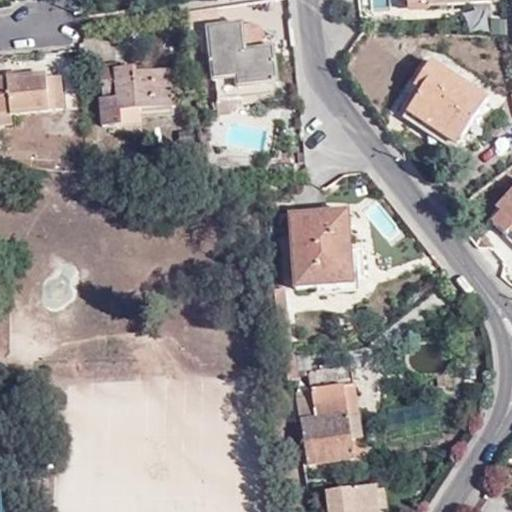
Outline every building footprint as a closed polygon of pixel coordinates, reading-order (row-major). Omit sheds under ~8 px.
[(481,9),(464,16),(471,35),(489,28),(481,9)] [(219,99),(242,97),(241,87),(273,82),(271,54),(250,55),(247,27),(212,31),(219,99)] [(423,93),(413,108),(460,139),(487,100),(432,63),(415,87),(423,93)] [(100,65),(101,72),(116,70),(116,64),(100,65)] [(116,70),(101,72),(103,99),(98,100),(101,126),(121,124),(120,111),(174,106),(170,71),(152,72),(134,74),(133,68),(116,70)] [(0,78),(0,114),(11,113),(62,107),(59,78),(47,79),(46,74),(21,76),(20,81),(9,82),(8,77),(0,78)] [(460,139),(413,108),(409,114),(455,145),(460,139)] [(11,113),(0,114),(0,125),(11,125),(11,113)] [(30,160),(30,169),(55,171),(56,162),(30,160)] [(510,233),(511,234),(511,190),(502,201),(508,206),(492,223),(506,235),(510,233)] [(348,212),(314,215),(316,242),(325,241),(324,224),(349,222),(348,212)] [(296,289),(341,287),(340,271),(352,271),(349,222),(324,224),(325,241),(316,242),(314,215),(291,216),(296,289)] [(340,271),(341,287),(353,286),(352,271),(340,271)] [(285,307),(276,307),(282,348),(293,348),(291,334),(288,335),(285,307)] [(297,378),(293,348),(282,348),(283,356),(287,379),(297,378)] [(324,395),(311,397),(297,400),(307,465),(354,459),(352,438),(362,436),(359,417),(348,418),(344,388),(354,386),(351,366),(321,370),(324,395)] [(451,385),(449,368),(445,372),(441,375),(438,376),(438,386),(451,385)] [(308,372),(311,397),(324,395),(321,370),(308,372)] [(348,418),(359,417),(354,386),(344,388),(348,418)] [(325,491),(328,511),(376,511),(376,507),(373,487),(372,483),(325,491)] [(380,486),(373,487),(376,507),(384,505),(380,486)]
